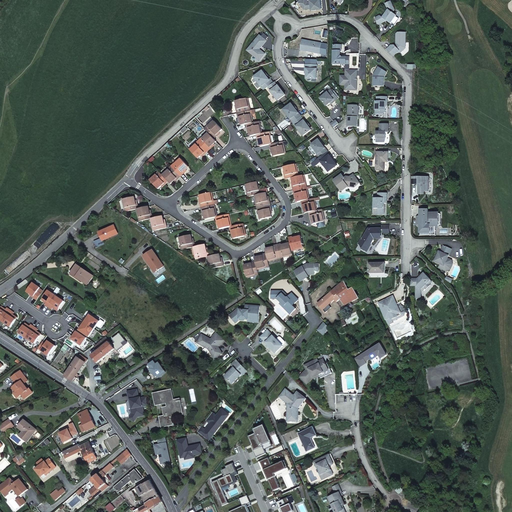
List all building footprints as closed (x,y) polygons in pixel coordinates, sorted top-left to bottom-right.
[(320,0),(310,0),(311,0),(311,1),(308,2),(306,0),(303,0),(300,2),(305,9),(312,8),(314,8),(316,9),(317,9),(322,8),(320,0)] [(390,24),(397,15),(393,13),(395,10),(391,2),(384,5),(387,11),(382,18),(379,16),(375,18),(378,25),(386,21),(390,24)] [(396,34),(396,44),(394,45),(391,45),(391,48),(389,51),(394,56),(398,52),(402,48),(406,48),(406,33),(398,33),(396,34)] [(260,35),(247,50),(259,60),(265,54),(262,51),(260,51),(258,51),(267,41),(266,40),(260,35)] [(320,54),(322,43),(303,40),(301,50),(320,54)] [(334,45),(334,64),(347,64),(347,58),(343,58),(341,56),(341,52),(342,52),(342,47),(342,46),(341,45),(334,45)] [(317,79),(317,65),(305,65),(305,69),(307,69),(306,79),(317,79)] [(384,75),(386,71),(379,67),(374,75),(374,86),(384,86),(384,77),(384,75)] [(357,90),(358,70),(346,70),(346,76),(341,76),(341,84),(346,84),(346,90),(357,90)] [(254,77),(264,90),(268,87),(273,84),(270,80),(269,80),(262,71),(254,77)] [(273,84),(268,87),(271,91),(278,100),(285,95),(279,86),(278,86),(275,82),(273,84)] [(331,90),(321,99),(327,106),(330,103),(334,100),(335,101),(338,99),(331,90)] [(388,106),(388,97),(377,97),(377,102),(376,102),(375,114),(383,114),(386,112),(386,106),(388,106)] [(238,113),(248,111),(247,107),(249,107),(247,98),(236,101),(238,109),(237,110),(238,113)] [(302,116),(292,104),(284,110),(294,123),(302,116)] [(359,118),(359,107),(358,106),(349,106),(348,126),(358,127),(358,118),(359,118)] [(253,123),(251,114),(249,115),(248,111),(238,113),(238,117),(240,117),(242,125),(246,124),(253,123)] [(308,124),(302,116),(294,123),(303,136),(312,129),(309,126),(308,124)] [(210,129),(207,131),(209,133),(214,139),(217,136),(216,135),(222,130),(212,119),(207,124),(209,127),(208,127),(210,129)] [(253,123),(246,124),(247,128),(248,128),(250,136),(256,135),(262,133),(260,125),(258,126),(257,122),(253,123)] [(386,135),(386,133),(387,133),(389,133),(389,125),(381,124),(381,132),(377,132),(377,142),(385,142),(387,138),(387,135),(386,135)] [(262,133),(256,135),(257,138),(258,138),(260,147),(270,144),(272,144),(270,135),(268,136),(267,132),(262,133)] [(214,139),(209,133),(202,139),(204,141),(201,143),(208,151),(211,149),(210,147),(217,141),(214,139)] [(324,148),(322,145),(323,144),(319,140),(312,145),(318,153),(319,154),(318,154),(320,158),(328,151),(325,147),(324,148)] [(205,154),(208,151),(201,143),(200,142),(190,150),(198,158),(204,153),(205,154)] [(274,156),(285,154),(283,145),(281,146),(280,142),(272,144),(270,144),(271,148),(272,148),(274,156)] [(318,153),(312,145),(310,147),(310,149),(315,155),(316,155),(318,153)] [(337,165),(329,154),(330,154),(328,151),(320,158),(315,161),(317,164),(321,161),(328,171),(337,165)] [(376,152),(376,170),(384,170),(385,170),(385,163),(384,164),(384,162),(388,162),(388,152),(376,152)] [(189,167),(182,159),(175,165),(176,166),(173,169),(181,177),(184,174),(183,173),(189,167)] [(297,173),(295,164),(284,167),(286,175),(285,175),(286,179),(292,178),(296,177),(295,173),(297,173)] [(178,180),(181,177),(173,169),(171,171),(169,170),(163,176),(169,182),(171,184),(177,178),(178,180)] [(159,176),(157,175),(150,181),(158,189),(165,183),(166,184),(169,182),(163,176),(161,174),(159,176)] [(341,191),(348,187),(355,187),(360,183),(353,174),(348,177),(347,177),(346,176),(344,177),(342,175),(334,181),(341,191)] [(305,184),(303,175),(300,176),(298,177),(296,177),(292,178),(294,186),(292,186),(293,190),(304,188),(303,184),(305,184)] [(429,177),(412,177),(412,184),(420,184),(420,187),(419,187),(419,194),(425,194),(425,192),(429,192),(429,177)] [(259,190),(257,182),(246,185),(248,193),(250,193),(251,197),(255,195),(261,194),(260,190),(259,190)] [(304,188),(293,190),(294,194),(296,194),(297,202),(301,201),(309,200),(307,191),(305,192),(304,188)] [(211,192),(199,195),(202,204),(200,204),(201,208),(212,205),(214,205),(217,204),(216,200),(213,201),(211,192)] [(266,193),(261,194),(255,195),(257,204),(259,203),(260,207),(271,205),(270,201),(268,201),(266,193)] [(387,203),(387,194),(378,193),(378,196),(379,197),(379,198),(374,198),(374,206),(377,206),(379,208),(378,214),(384,214),(385,208),(383,208),(383,203),(387,203)] [(137,209),(138,209),(137,205),(136,205),(134,197),(127,199),(127,197),(122,198),(122,200),(123,200),(125,208),(127,208),(128,211),(137,209)] [(309,200),(301,201),(302,206),(303,206),(305,213),(309,212),(316,211),(315,202),(312,203),(312,199),(309,200)] [(212,205),(201,208),(202,212),(204,212),(206,220),(216,217),(217,217),(215,209),(213,209),(212,205)] [(258,208),(259,211),(261,220),(272,217),(270,209),(272,209),(271,205),(260,207),(258,208)] [(150,215),(148,207),(138,209),(137,209),(139,217),(141,217),(142,221),(151,219),(152,218),(151,215),(150,215)] [(316,211),(309,212),(310,216),(311,216),(313,224),(324,222),(322,213),(320,214),(319,210),(316,211)] [(431,226),(439,226),(439,213),(428,213),(428,210),(420,210),(420,217),(418,217),(418,225),(420,225),(420,233),(431,233),(431,226)] [(227,219),(226,215),(217,217),(216,217),(216,221),(218,221),(220,229),(230,227),(231,227),(229,218),(227,219)] [(164,224),(162,216),(152,218),(151,219),(154,231),(166,228),(165,224),(164,224)] [(231,227),(230,227),(231,231),(232,231),(234,239),(245,236),(243,228),(241,228),(241,225),(231,227)] [(371,245),(375,238),(378,238),(378,234),(381,234),(381,232),(388,232),(388,225),(371,226),(371,228),(369,228),(363,239),(362,239),(360,244),(363,246),(362,248),(365,250),(366,250),(370,244),(371,245)] [(114,226),(99,232),(102,239),(100,240),(102,245),(104,244),(103,241),(114,235),(114,231),(116,230),(114,226)] [(194,247),(195,247),(194,243),(192,243),(191,235),(180,237),(182,245),(180,246),(181,248),(182,248),(183,250),(194,247)] [(293,237),(289,238),(290,244),(291,248),(295,247),(295,249),(304,247),(301,236),(293,238),(293,237)] [(284,256),(293,254),(292,250),(291,248),(290,244),(282,246),(282,244),(278,245),(280,255),(284,254),(284,256)] [(207,253),(205,245),(195,247),(194,247),(196,256),(198,255),(199,259),(208,257),(209,257),(208,253),(207,253)] [(280,255),(278,245),(274,246),(274,248),(266,249),(267,254),(268,260),(277,258),(277,256),(280,255)] [(449,256),(452,249),(443,245),(440,252),(439,251),(435,261),(441,264),(439,268),(447,271),(451,269),(453,265),(452,260),(446,259),(448,255),(449,256)] [(164,266),(153,249),(143,256),(150,265),(151,264),(156,272),(164,266)] [(219,254),(209,257),(208,257),(210,265),(211,265),(212,268),(223,266),(222,262),(221,262),(219,254)] [(268,260),(267,254),(263,255),(263,256),(255,258),(256,262),(258,269),(266,267),(266,265),(269,264),(268,260)] [(246,277),(255,275),(254,273),(258,272),(258,269),(256,262),(252,263),(252,264),(244,266),(246,277)] [(369,273),(385,273),(385,263),(369,263),(369,273)] [(307,264),(294,271),(301,282),(309,277),(307,275),(309,273),(315,273),(315,271),(314,264),(307,264)] [(93,276),(79,266),(73,275),(88,285),(93,276)] [(418,279),(411,279),(411,286),(417,286),(417,298),(422,298),(422,289),(424,287),(426,288),(427,289),(432,285),(431,284),(430,282),(433,279),(426,272),(418,279)] [(339,286),(331,293),(336,299),(334,300),(335,300),(335,299),(336,301),(342,298),(347,308),(352,306),(350,302),(358,298),(353,289),(349,291),(344,282),(339,286)] [(40,288),(33,283),(27,292),(31,294),(34,296),(33,297),(37,300),(41,294),(38,292),(40,288)] [(288,297),(286,297),(282,294),(284,292),(283,291),(271,290),(271,298),(277,298),(281,302),(284,306),(283,307),(290,315),(296,309),(293,306),(292,305),(294,303),(295,304),(299,300),(292,293),(288,297)] [(323,310),(335,300),(334,300),(336,299),(331,293),(318,304),(323,310)] [(64,301),(57,296),(49,307),(52,309),(53,307),(58,310),(64,301)] [(388,299),(392,307),(397,304),(394,297),(388,299)] [(397,304),(392,307),(388,299),(379,304),(391,327),(409,318),(404,307),(402,307),(399,308),(397,304)] [(248,322),(259,323),(260,307),(246,305),(245,310),(240,310),(239,308),(230,316),(235,321),(237,319),(245,320),(246,318),(248,319),(248,322)] [(2,306),(0,309),(0,319),(3,321),(9,312),(11,310),(7,308),(6,309),(2,306)] [(3,321),(11,327),(17,317),(13,314),(14,312),(11,310),(9,312),(3,321)] [(333,311),(328,316),(330,317),(328,319),(331,322),(338,317),(336,314),(333,311)] [(94,329),(99,321),(90,315),(87,319),(85,318),(83,321),(94,329)] [(83,321),(80,325),(82,326),(79,330),(89,337),(94,329),(83,321)] [(328,327),(324,322),(318,330),(324,335),(329,328),(328,327)] [(35,327),(31,324),(30,327),(26,324),(19,333),(26,338),(35,327)] [(38,329),(35,327),(26,338),(36,345),(42,337),(36,332),(38,329)] [(76,330),(73,333),(75,334),(72,339),(81,345),(87,338),(78,332),(76,330)] [(283,346),(267,330),(260,337),(276,353),(283,346)] [(225,340),(217,332),(213,337),(211,340),(202,335),(198,343),(209,349),(215,359),(223,354),(220,350),(219,351),(217,347),(219,345),(219,346),(225,340)] [(115,349),(106,338),(99,344),(101,347),(96,351),(97,352),(92,356),(97,363),(115,349)] [(39,349),(50,357),(57,346),(49,341),(47,344),(44,342),(39,349)] [(382,360),(389,356),(381,343),(354,359),(360,369),(381,357),(382,360)] [(78,374),(88,359),(81,354),(66,375),(79,385),(82,381),(77,378),(79,376),(78,374)] [(314,378),(318,375),(329,370),(325,363),(320,366),(318,362),(317,359),(305,366),(307,370),(300,378),(308,385),(314,378)] [(242,376),(247,371),(236,360),(231,365),(234,368),(225,377),(232,384),(241,375),(242,376)] [(322,378),(331,374),(329,371),(329,370),(318,375),(319,377),(319,378),(321,378),(322,378)] [(17,390),(20,395),(21,395),(24,399),(32,393),(29,389),(28,390),(25,385),(29,382),(23,371),(13,377),(18,384),(12,388),(14,392),(17,390)] [(137,390),(128,392),(130,400),(131,400),(133,408),(131,409),(132,414),(137,417),(145,415),(143,407),(148,405),(147,397),(141,398),(139,398),(137,390)] [(168,407),(164,408),(166,416),(161,417),(163,426),(173,424),(171,415),(182,413),(179,400),(174,401),(171,390),(154,394),(156,404),(168,402),(168,407)] [(286,390),(279,397),(283,400),(289,393),(286,390)] [(287,405),(287,421),(295,421),(295,416),(298,416),(298,409),(303,402),(299,398),(301,395),(297,392),(294,396),(289,393),(283,400),(288,404),(287,405)] [(88,409),(79,413),(82,420),(79,421),(81,425),(84,423),(87,431),(96,427),(88,409)] [(220,412),(227,418),(229,415),(222,409),(220,412)] [(198,432),(208,440),(211,435),(213,436),(227,418),(220,412),(217,416),(213,413),(206,421),(210,424),(205,430),(201,427),(198,432)] [(0,426),(4,433),(15,426),(10,420),(0,426)] [(28,443),(38,430),(32,425),(31,426),(25,421),(19,428),(24,432),(20,437),(28,443)] [(263,425),(254,429),(255,433),(248,437),(252,445),(254,444),(255,447),(253,447),(258,457),(266,454),(265,450),(262,444),(270,441),(263,425)] [(270,441),(262,444),(265,450),(273,446),(264,425),(263,425),(270,441)] [(313,427),(298,434),(307,452),(313,449),(311,445),(312,444),(313,443),(311,438),(310,437),(312,437),(313,437),(317,435),(313,427)] [(166,438),(158,439),(160,445),(155,446),(157,455),(159,454),(162,464),(171,462),(166,438)] [(187,439),(178,441),(181,455),(185,454),(186,460),(195,458),(194,455),(203,454),(201,445),(192,446),(191,448),(189,448),(188,447),(187,439)] [(88,463),(98,459),(90,442),(80,446),(83,453),(80,454),(82,458),(85,456),(88,463)] [(122,465),(129,460),(123,454),(117,459),(122,465)] [(329,454),(315,461),(318,467),(320,472),(321,473),(321,475),(323,474),(325,479),(334,475),(331,470),(329,471),(328,468),(329,466),(330,466),(334,464),(333,463),(332,461),(329,454)] [(269,458),(260,462),(268,480),(273,491),(280,488),(275,477),(274,474),(275,474),(284,470),(280,463),(273,466),(269,458)] [(57,467),(50,459),(46,462),(37,470),(43,477),(52,469),(53,470),(57,467)] [(274,474),(275,477),(276,477),(289,470),(285,461),(280,463),(284,470),(275,474),(274,474)] [(260,462),(259,462),(267,480),(268,480),(260,462)] [(115,468),(112,463),(103,471),(107,475),(115,468)] [(212,482),(216,491),(235,483),(231,475),(236,472),(233,463),(226,466),(227,468),(222,470),(225,477),(212,482)] [(235,483),(216,491),(222,506),(229,503),(223,489),(238,482),(235,476),(239,475),(234,463),(233,463),(236,472),(231,475),(235,483)] [(145,479),(137,469),(113,488),(115,490),(116,489),(120,494),(124,490),(123,489),(133,482),(136,486),(145,479)] [(106,487),(109,485),(100,474),(92,480),(97,486),(101,491),(106,487)] [(30,490),(21,480),(16,485),(12,480),(0,490),(6,497),(15,490),(22,497),(30,490)] [(144,496),(156,488),(152,481),(145,486),(145,485),(138,489),(143,497),(144,496)] [(336,494),(340,492),(341,496),(344,495),(339,484),(333,487),(336,494)] [(61,486),(51,495),(57,501),(67,492),(61,486)] [(95,499),(108,489),(106,487),(101,491),(97,486),(89,492),(95,499)] [(148,503),(160,496),(156,488),(144,496),(148,503)] [(343,511),(345,511),(345,510),(343,510),(342,506),(345,505),(341,496),(340,492),(336,494),(328,497),(333,508),(329,510),(330,511),(343,511)] [(251,503),(247,495),(240,499),(243,506),(229,511),(248,511),(247,507),(246,505),(251,503)] [(151,511),(150,509),(163,502),(160,496),(148,503),(140,508),(138,509),(135,511),(151,511)] [(288,497),(277,502),(280,509),(280,508),(281,508),(283,511),(292,511),(293,511),(294,511),(288,497)] [(111,503),(106,507),(109,511),(113,511),(117,509),(111,503)]
